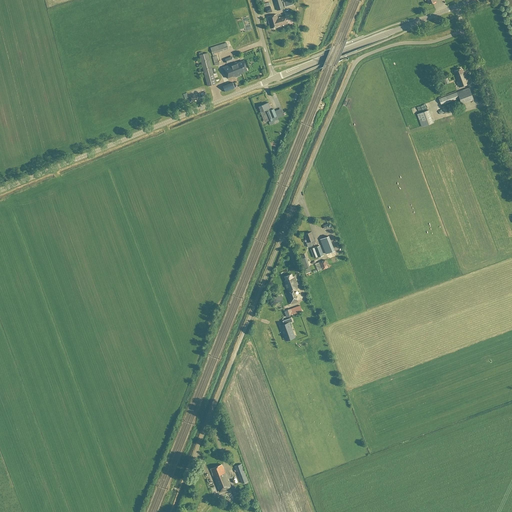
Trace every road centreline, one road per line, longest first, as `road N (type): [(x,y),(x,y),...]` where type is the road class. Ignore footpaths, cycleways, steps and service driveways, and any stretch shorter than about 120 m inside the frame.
road 1 (unclassified): [(206,426),(356,60),(464,30)]
road 2 (unclassified): [(0,190),(273,79)]
road 3 (unclassified): [(273,79),(456,7)]
road 4 (unclassified): [(511,159),(464,30)]
